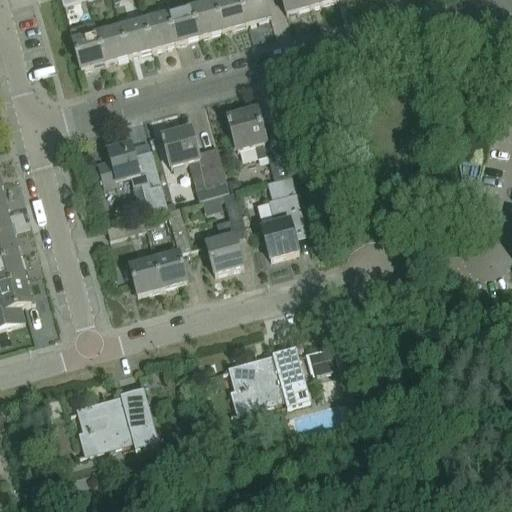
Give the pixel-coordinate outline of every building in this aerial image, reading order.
[(59,0),(62,9),(86,3),(85,0),(59,0)] [(246,30),(237,0),(234,0),(213,6),(222,37),(246,30)] [(270,24),(263,0),(237,0),(246,30),(270,24)] [(309,13),(305,0),(279,0),(285,20),(309,13)] [(333,7),(331,0),(305,0),(309,13),(333,7)] [(222,37),(213,6),(190,12),(198,43),(222,37)] [(198,43),(190,12),(167,19),(176,50),(198,43)] [(176,50),(167,19),(143,25),(151,56),(176,50)] [(151,56),(143,25),(119,32),(128,63),(151,56)] [(128,63),(119,32),(96,38),(105,69),(128,63)] [(105,69),(96,38),(72,45),(80,76),(105,69)] [(263,142),(259,129),(256,115),(228,123),(229,128),(228,129),(229,132),(230,132),(237,156),(254,152),(257,165),(268,162),(275,186),(290,182),(278,138),(263,142)] [(196,197),(227,189),(217,153),(215,153),(215,155),(197,160),(190,133),(162,141),(163,147),(161,148),(162,151),(164,151),(171,174),(189,169),(196,197)] [(167,215),(151,156),(135,160),(133,153),(132,149),(106,156),(109,167),(97,170),(103,195),(118,191),(117,187),(131,183),(134,192),(140,190),(149,220),(156,218),(167,215)] [(472,152),(469,165),(479,167),(481,154),(472,152)] [(290,182),(269,188),(274,205),(295,199),(290,182)] [(243,274),(235,244),(234,241),(233,241),(232,237),(244,233),(235,197),(222,201),(229,227),(215,231),(219,245),(205,249),(214,281),(243,274)] [(293,238),(305,235),(295,199),(274,205),(270,206),(276,228),(261,232),(270,266),(298,258),(293,238)] [(187,244),(179,213),(179,212),(167,217),(175,248),(187,244)] [(0,242),(12,239),(6,215),(0,216),(0,242)] [(109,246),(146,235),(143,223),(106,233),(109,246)] [(0,267),(19,262),(12,239),(0,242),(0,267)] [(187,288),(179,258),(153,265),(162,295),(187,288)] [(0,292),(25,285),(19,262),(0,267),(0,292)] [(162,295),(153,265),(129,271),(137,302),(162,295)] [(25,285),(0,292),(0,334),(25,328),(21,313),(32,310),(25,285)] [(341,370),(336,352),(329,353),(334,372),(341,370)] [(309,407),(294,353),(271,360),(273,368),(258,372),(257,368),(235,374),(236,376),(242,398),(234,400),(239,419),(272,410),(271,407),(283,403),(285,411),(286,414),(309,407)] [(311,394),(333,384),(323,361),(300,371),(311,394)] [(143,395),(141,395),(119,401),(122,409),(106,413),(105,409),(83,416),(89,439),(82,441),(87,459),(116,452),(121,450),(120,447),(131,444),(133,452),(134,455),(157,449),(145,403),(143,395)]
